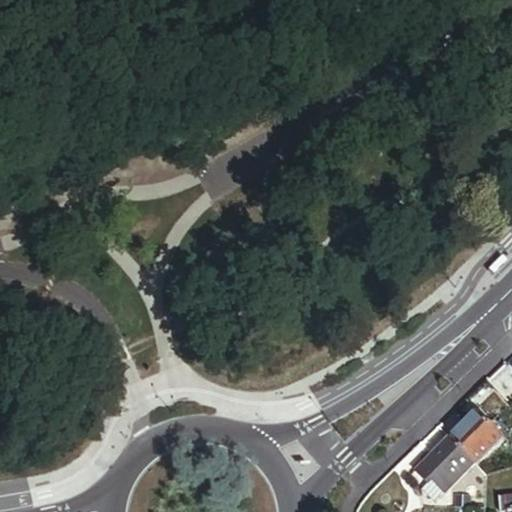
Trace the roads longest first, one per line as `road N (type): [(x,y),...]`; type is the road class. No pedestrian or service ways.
road 1 (secondary): [(260,444),(219,429),(168,436),(125,471),(110,511)]
road 2 (secondary): [(511,280),(393,394)]
road 3 (secondary): [(393,394),(260,444)]
road 4 (secondary): [(298,491),(393,394)]
